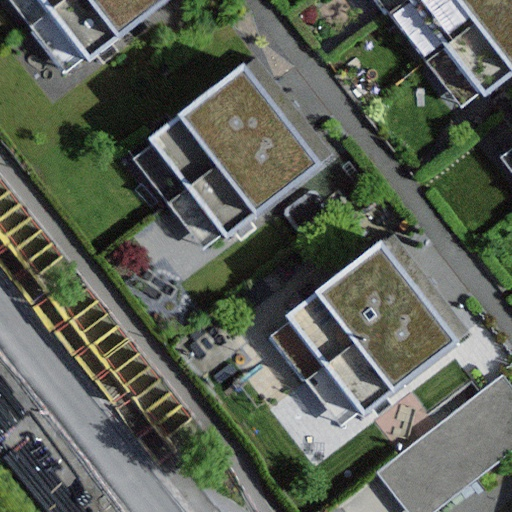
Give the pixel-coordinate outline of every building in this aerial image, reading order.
[(11,0),(70,79),(177,0),(11,0)] [(511,0),(411,0),(491,103),(511,87),(511,0)] [(256,70),(149,149),(223,248),(330,169),(256,70)] [(393,252),(287,331),(364,433),(470,355),(393,252)] [(441,511),(511,456),(511,395),(503,384),(385,477),(405,501),(412,511),(441,511)]
